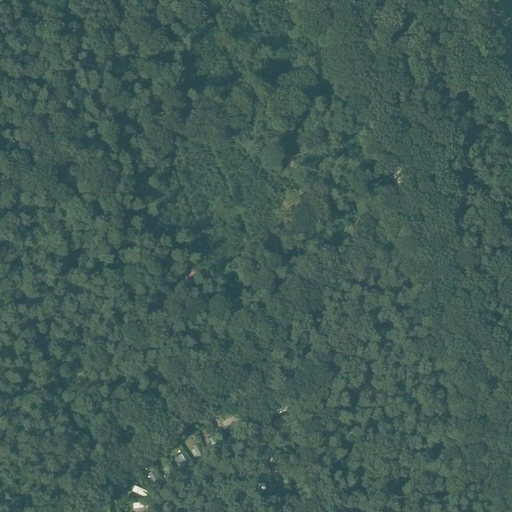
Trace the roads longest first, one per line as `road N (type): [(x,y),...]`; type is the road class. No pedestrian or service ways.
road 1 (track): [(21,182),(328,80)]
road 2 (track): [(511,461),(398,201)]
road 3 (track): [(223,348),(285,511)]
road 4 (track): [(398,201),(354,71)]
